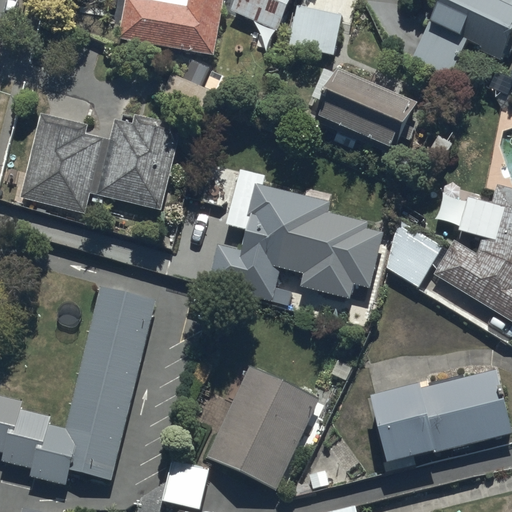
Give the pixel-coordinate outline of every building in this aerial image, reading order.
[(187,0),(187,7),(150,0),(126,0),(119,37),(214,54),(223,0),(187,0)] [(235,0),(231,10),(277,30),(290,0),(235,0)] [(511,0),(441,0),(416,54),(454,73),(470,40),(483,46),(481,50),(503,60),(511,40),(511,0)] [(289,45),(333,54),(341,14),(297,5),(289,45)] [(338,69),(315,121),(392,153),(414,101),(338,69)] [(207,87),(172,75),(165,95),(205,110),(212,90),(230,97),(237,79),(213,71),(207,87)] [(164,211),(183,127),(137,116),(136,125),(116,121),(111,141),(87,135),(89,124),(40,113),(21,199),(88,214),(91,201),(104,204),(106,198),(164,211)] [(304,272),(300,286),(351,298),(354,284),(370,288),(383,233),(366,228),(367,221),(328,211),(330,201),(255,183),(247,214),(251,215),(242,249),(217,243),(210,275),(275,291),(281,267),(304,272)] [(479,248),(476,253),(455,240),(434,274),(511,320),(511,187),(497,184),(479,248)] [(34,466),(31,476),(66,485),(70,470),(111,480),(157,301),(101,287),(66,427),(49,423),(51,415),(21,408),(23,401),(0,394),(0,452),(4,453),(2,459),(34,466)] [(207,457),(276,490),(320,399),(251,366),(207,457)] [(511,432),(497,370),(424,387),(422,382),(372,393),(388,461),(436,450),(437,452),(511,433),(511,432)] [(173,460),(162,500),(200,510),(210,469),(173,460)]
